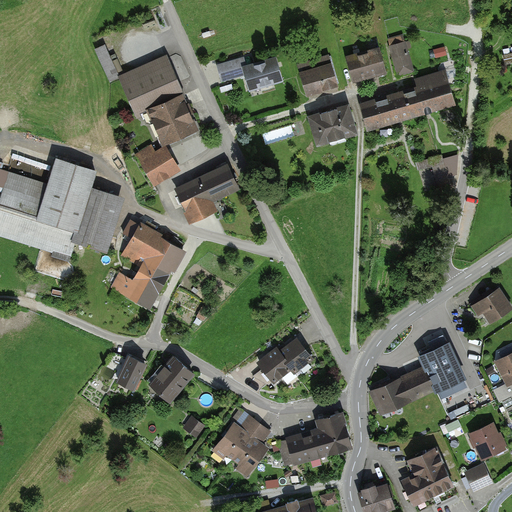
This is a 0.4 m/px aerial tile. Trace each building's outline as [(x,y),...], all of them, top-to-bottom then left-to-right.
[(405,35),(389,40),(399,75),(414,70),(405,35)] [(377,47),(344,55),(351,81),(383,74),(377,47)] [(327,54),(298,61),(306,93),(334,86),(327,54)] [(163,56),(117,77),(135,118),(144,114),(160,147),(152,151),(150,146),(136,152),(152,185),(178,173),(163,142),(197,127),(163,56)] [(242,58),(216,66),(221,83),(241,78),(245,90),(279,80),(273,57),(244,65),(242,58)] [(417,88),(363,103),(370,128),(457,104),(448,69),(414,78),(417,88)] [(346,104),(306,115),(315,144),(354,133),(346,104)] [(264,134),(268,145),(296,136),(292,125),(264,134)] [(463,154),(417,156),(418,167),(437,166),(437,185),(451,184),(451,176),(463,176),(463,154)] [(45,182),(9,172),(0,201),(0,234),(73,256),(76,244),(107,253),(123,197),(90,188),(95,171),(52,158),(45,182)] [(227,165),(172,188),(187,222),(215,210),(210,201),(238,189),(227,165)] [(181,249),(137,224),(120,255),(136,264),(128,277),(120,273),(112,287),(148,307),(181,249)] [(497,288),(470,304),(482,324),(509,309),(497,288)] [(449,336),(418,351),(436,389),(468,373),(449,336)] [(274,346),(254,360),(271,384),(288,372),(290,376),(312,361),(295,337),(277,350),(274,346)] [(511,352),(494,360),(506,386),(511,383),(511,352)] [(146,367),(125,356),(113,379),(134,390),(146,367)] [(195,376),(171,356),(147,385),(171,405),(195,376)] [(422,365),(369,389),(379,413),(433,388),(422,365)] [(321,428),(285,438),(292,463),(353,446),(344,411),(318,418),(321,428)] [(202,424),(191,416),(182,431),(192,438),(202,424)] [(242,426),(234,420),(213,450),(250,475),(269,448),(262,443),(271,431),(249,416),(242,426)] [(491,421),(469,432),(483,460),(504,449),(491,421)] [(412,478),(401,482),(412,506),(453,487),(435,448),(404,462),(412,478)] [(484,463),(466,471),(475,492),(494,483),(484,463)] [(384,483),(358,492),(365,511),(378,511),(393,507),(384,483)] [(314,511),(310,498),(261,511),(314,511)]
